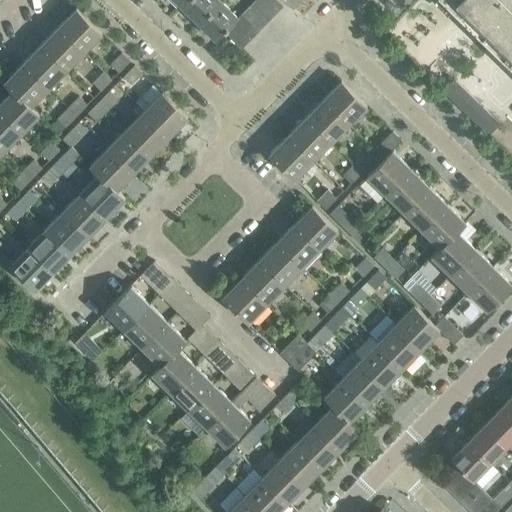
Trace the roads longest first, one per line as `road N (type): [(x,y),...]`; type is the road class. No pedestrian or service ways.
road 1 (residential): [(511,209),(328,35)]
road 2 (residential): [(147,226),(193,273),(218,251),(260,201),(217,157)]
road 3 (residential): [(511,339),(390,466)]
road 4 (residential): [(237,116),(116,0)]
road 5 (unknown): [(193,273),(201,293),(277,380)]
road 6 (residential): [(237,116),(328,35)]
